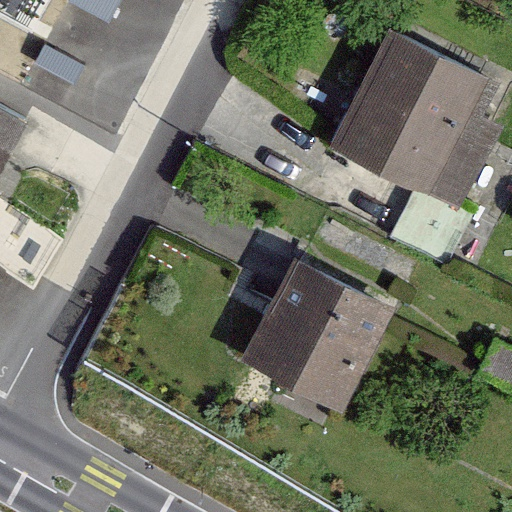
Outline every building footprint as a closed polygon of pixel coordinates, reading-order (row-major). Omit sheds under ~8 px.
[(351,163),(418,195),(465,217),(485,175),(459,163),(498,83),(401,37),(361,120),(370,124),(351,163)] [(0,179),(29,126),(0,110),(0,179)] [(465,217),(418,195),(397,240),(453,267),(474,222),(465,217)] [(63,241),(0,207),(0,261),(41,283),(63,241)] [(402,315),(309,269),(266,358),(358,403),(402,315)] [(511,353),(504,350),(489,381),(511,392),(511,353)]
